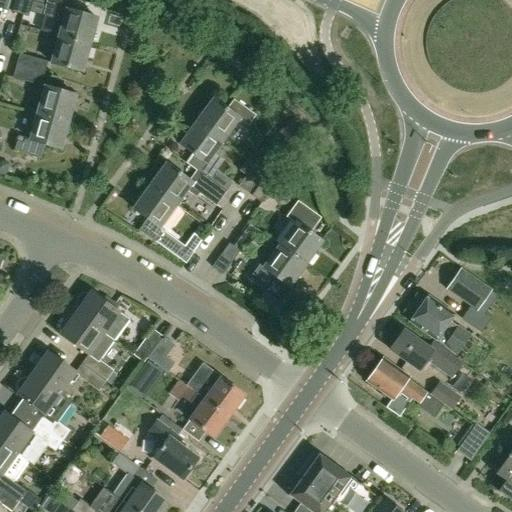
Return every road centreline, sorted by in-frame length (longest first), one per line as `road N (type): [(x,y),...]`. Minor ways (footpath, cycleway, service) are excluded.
road 1 (residential): [(470,511),(301,391)]
road 2 (secondary): [(358,287),(388,255),(456,131)]
road 3 (secondary): [(421,115),(358,287)]
road 4 (residential): [(301,391),(176,302)]
road 5 (secondary): [(218,511),(301,391)]
road 6 (residential): [(176,302),(249,195)]
road 7 (residential): [(176,302),(65,243)]
